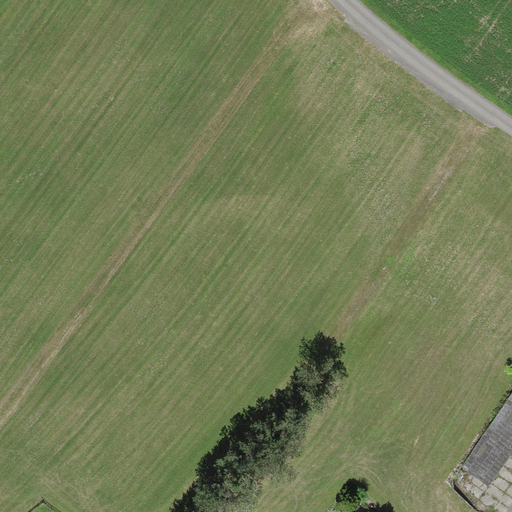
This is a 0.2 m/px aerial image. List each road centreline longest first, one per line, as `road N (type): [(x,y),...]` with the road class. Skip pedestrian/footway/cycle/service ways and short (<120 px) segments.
road 1 (track): [(0,408),(304,0)]
road 2 (track): [(268,409),(484,105)]
road 3 (residential): [(344,0),(511,125)]
